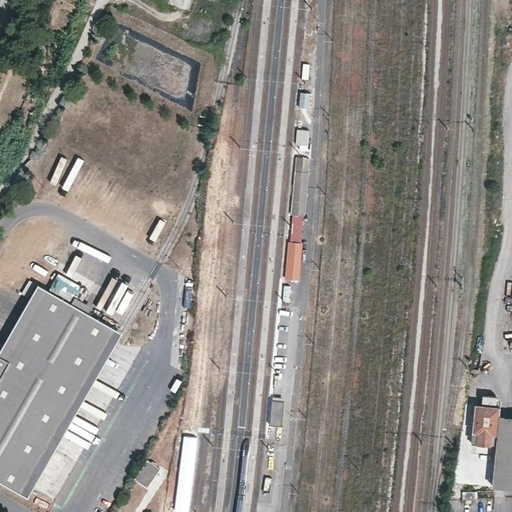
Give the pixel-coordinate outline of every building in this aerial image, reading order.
[(304,120),(297,120),(296,131),(296,132),(297,133),(303,133),(303,132),(304,132),(304,120)] [(304,157),(296,156),(292,214),(293,214),(304,215),(305,215),(309,168),(303,168),(304,157)] [(301,242),(304,215),(293,214),(292,223),(293,223),(292,231),(291,231),(291,241),(301,242)] [(289,241),(285,278),(300,280),(303,242),(301,242),(291,241),(289,241)] [(129,335),(44,287),(0,363),(0,481),(34,501),(129,335)] [(282,424),(282,400),(270,400),(270,424),(282,424)] [(501,406),(475,404),(472,442),(497,445),(501,406)] [(511,487),(511,416),(501,416),(494,486),(511,487)] [(160,468),(148,459),(135,478),(147,486),(160,468)]
